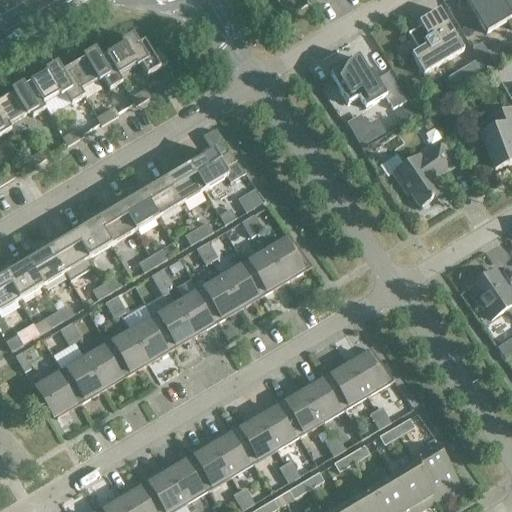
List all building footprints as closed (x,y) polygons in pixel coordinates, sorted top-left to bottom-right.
[(511,0),(465,0),(486,35),(507,23),(511,32),(511,31),(511,0)] [(463,53),(439,12),(418,24),(420,28),(408,36),(418,52),(411,57),(423,77),(463,53)] [(137,48),(133,41),(105,58),(121,85),(122,85),(118,79),(134,69),(136,72),(141,69),(147,78),(160,71),(144,44),(137,48)] [(99,62),(95,55),(67,72),(83,99),(84,99),(80,93),(96,83),(98,86),(103,83),(109,93),(121,85),(105,58),(99,62)] [(481,64),(487,74),(496,69),(491,59),(481,64)] [(331,76),(329,77),(347,107),(359,100),(365,111),(385,99),(392,112),(406,104),(388,75),(376,82),(371,73),(367,76),(357,60),(352,64),(353,65),(348,68),(347,67),(345,68),(342,64),(329,72),(331,76)] [(61,76),(57,70),(29,86),(45,112),(45,111),(42,107),(59,97),(60,100),(65,97),(71,107),(83,99),(67,72),(61,76)] [(461,72),(446,81),(454,94),(469,85),(461,72)] [(45,112),(29,86),(0,103),(0,114),(10,132),(11,132),(8,127),(24,118),(26,120),(31,117),(32,119),(45,112)] [(130,101),(135,108),(152,98),(147,90),(130,101)] [(401,125),(415,117),(408,107),(395,114),(401,125)] [(480,136),(494,173),(511,165),(511,112),(511,110),(489,119),(493,131),(480,136)] [(96,121),(101,129),(118,119),(113,111),(96,121)] [(0,138),(10,132),(0,114),(0,138)] [(62,141),(67,149),(84,139),(79,131),(62,141)] [(419,210),(442,195),(433,181),(453,168),(454,170),(439,148),(420,161),(418,159),(392,176),(407,198),(410,196),(419,210)] [(28,161),(32,169),(49,159),(45,151),(28,161)] [(198,155),(185,162),(204,193),(226,180),(230,186),(245,177),(228,153),(227,154),(228,156),(217,162),(213,155),(202,162),(198,155)] [(204,193),(185,162),(173,170),(177,177),(166,183),(181,207),(204,193)] [(0,177),(0,188),(15,180),(11,172),(0,177)] [(151,182),(139,190),(157,221),(181,207),(166,183),(155,189),(151,182)] [(157,221),(139,190),(127,197),(131,204),(120,210),(134,234),(157,221)] [(105,210),(93,217),(111,248),(134,234),(120,210),(109,217),(105,210)] [(218,219),(224,228),(236,222),(230,212),(218,219)] [(111,248),(93,217),(80,225),(84,231),(74,238),(88,262),(111,248)] [(262,234),(253,218),(247,222),(256,238),(262,234)] [(256,238),(247,222),(241,226),(250,241),(256,238)] [(207,226),(195,232),(201,242),(212,235),(207,226)] [(201,242),(195,232),(184,239),(190,249),(201,242)] [(46,245),(65,276),(70,284),(93,271),(88,262),(74,238),(63,244),(59,237),(46,245)] [(288,238),(265,252),(285,286),(312,270),(288,238)] [(65,276),(46,245),(34,252),(38,259),(27,265),(42,289),(65,276)] [(217,261),(208,245),(202,249),(211,264),(217,261)] [(211,264),(202,249),(196,253),(205,268),(211,264)] [(285,286),(265,252),(242,265),(262,299),(285,286)] [(160,253),(149,260),(155,269),(166,263),(160,253)] [(155,269),(149,260),(138,267),(144,276),(155,269)] [(12,265),(0,272),(18,303),(42,289),(27,265),(17,272),(12,265)] [(262,299),(242,265),(219,278),(240,313),(262,299)] [(0,314),(18,303),(0,272),(0,314)] [(171,288),(162,272),(156,276),(165,291),(171,288)] [(511,299),(494,272),(469,289),(491,322),(503,314),(509,315),(511,319),(511,299)] [(165,291),(156,276),(150,280),(159,295),(165,291)] [(240,313),(219,278),(197,292),(217,326),(240,313)] [(114,281),(103,287),(109,297),(120,290),(114,281)] [(109,297),(103,287),(92,294),(97,304),(109,297)] [(217,326),(197,292),(174,305),(194,340),(217,326)] [(125,315),(116,300),(110,303),(119,319),(125,315)] [(119,319),(110,303),(104,307),(113,322),(119,319)] [(194,340),(174,305),(151,319),(171,353),(194,340)] [(68,308),(56,315),(62,324),(74,318),(68,308)] [(62,324),(56,315),(45,321),(51,331),(62,324)] [(171,353),(151,319),(128,333),(148,367),(171,353)] [(80,342),(71,327),(65,330),(74,346),(80,342)] [(74,346),(65,330),(59,334),(68,349),(74,346)] [(148,367),(128,333),(105,346),(126,380),(148,367)] [(16,339),(5,345),(11,355),(21,349),(16,339)] [(126,380),(105,346),(83,359),(103,394),(126,380)] [(370,352),(346,366),(367,400),(393,384),(370,352)] [(30,372),(21,356),(15,360),(24,375),(30,372)] [(103,394),(83,359),(60,373),(80,407),(103,394)] [(367,400),(346,366),(324,379),(344,414),(367,400)] [(80,407),(60,373),(36,387),(57,421),(80,407)] [(344,414),(324,379),(301,393),(321,427),(344,414)] [(321,427),(301,393),(278,406),(299,441),(321,427)] [(299,441),(278,406),(256,420),(276,454),(299,441)] [(381,410),(375,414),(384,429),(390,426),(381,410)] [(384,429),(375,414),(369,418),(378,433),(384,429)] [(276,454),(256,420),(233,433),(253,468),(276,454)] [(414,431),(409,422),(394,431),(399,439),(414,431)] [(399,439),(394,431),(379,440),(384,448),(399,439)] [(253,468),(233,433),(210,447),(230,481),(253,468)] [(336,437),(330,441),(339,456),(345,453),(336,437)] [(339,456),(330,441),(323,444),(333,460),(339,456)] [(230,481),(210,447),(187,460),(208,495),(230,481)] [(435,447),(412,461),(436,501),(452,492),(450,489),(457,484),(435,447)] [(369,458),(364,449),(348,458),(354,466),(369,458)] [(354,466),(348,458),(333,467),(338,475),(354,466)] [(208,495),(187,460),(164,474),(185,508),(208,495)] [(436,501),(412,461),(411,461),(414,467),(392,480),(411,511),(417,508),(419,511),(436,501)] [(290,464),(284,468),(293,483),(300,480),(290,464)] [(293,483),(284,468),(278,471),(287,487),(293,483)] [(178,511),(185,508),(164,474),(142,487),(156,511),(178,511)] [(323,484),(318,476),(303,485),(308,493),(323,484)] [(410,511),(411,511),(392,480),(369,493),(380,511),(410,511)] [(308,493),(303,485),(288,494),(293,502),(308,493)] [(156,511),(142,487),(119,501),(125,511),(156,511)] [(245,491),(238,495),(248,510),(254,507),(245,491)] [(380,511),(369,493),(347,507),(349,511),(380,511)] [(245,511),(248,510),(238,495),(232,499),(240,511),(245,511)] [(125,511),(119,501),(99,511),(125,511)] [(276,511),(278,511),(273,503),(258,511),(257,511),(276,511)]
